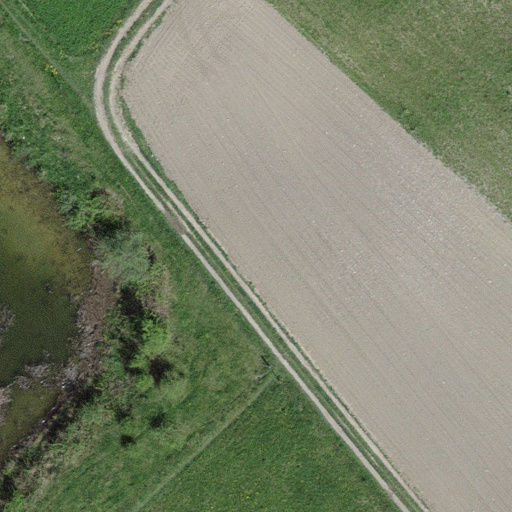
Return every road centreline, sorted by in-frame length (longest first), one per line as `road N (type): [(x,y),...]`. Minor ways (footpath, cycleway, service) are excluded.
road 1 (track): [(420,511),(102,117)]
road 2 (track): [(102,117),(109,71),(157,0)]
